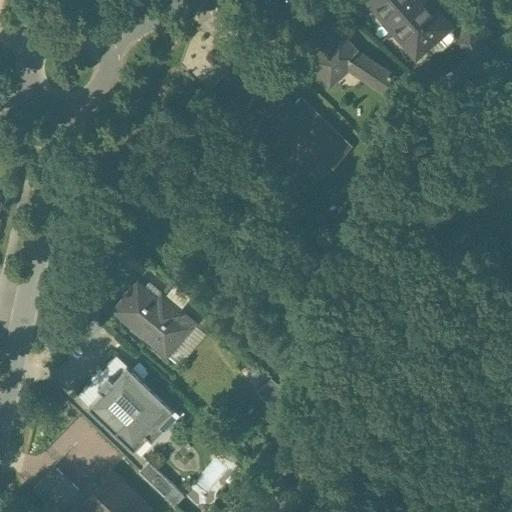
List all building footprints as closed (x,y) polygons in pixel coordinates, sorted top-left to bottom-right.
[(453,34),(422,0),(370,0),(396,29),(399,25),(420,49),(445,28),(452,35),(453,34)] [(495,56),(471,29),(458,41),(481,68),(495,56)] [(340,33),(309,60),(330,84),(349,68),(368,81),(379,66),(356,51),(340,33)] [(229,68),(207,91),(226,109),(248,87),(229,68)] [(301,96),(293,104),(267,79),(240,107),(303,168),(320,151),(334,164),(352,146),(301,96)] [(162,294),(158,298),(138,281),(118,304),(132,317),(134,315),(155,333),(150,339),(167,353),(190,326),(179,317),(183,312),(162,294)] [(133,369),(119,383),(113,377),(102,389),(108,394),(94,409),(134,448),(147,433),(152,438),(163,426),(159,422),(173,408),(133,369)] [(293,397),(272,376),(258,390),(279,411),(293,397)] [(213,429),(196,412),(186,422),(204,439),(213,429)] [(213,429),(204,439),(212,447),(221,437),(213,429)] [(148,511),(153,508),(105,459),(78,486),(56,464),(42,477),(76,511),(148,511)] [(174,486),(148,461),(139,471),(165,496),(174,486)]
